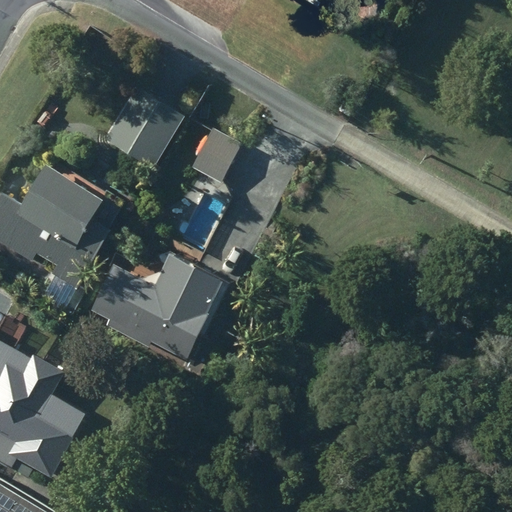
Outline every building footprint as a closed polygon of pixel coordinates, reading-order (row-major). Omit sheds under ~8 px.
[(143,83),(111,135),(159,165),(192,113),(143,83)] [(218,126),(198,166),(227,180),(247,141),(218,126)] [(9,189),(0,204),(0,234),(39,258),(44,249),(64,261),(59,269),(85,284),(121,223),(103,213),(115,193),(57,159),(31,202),(9,189)] [(100,304),(199,354),(223,306),(193,291),(206,267),(179,253),(166,279),(124,258),(100,304)] [(6,334),(8,330),(0,325),(0,455),(17,465),(23,454),(59,475),(96,409),(61,389),(74,366),(43,349),(40,353),(6,334)] [(0,511),(71,511),(0,469),(0,511)]
